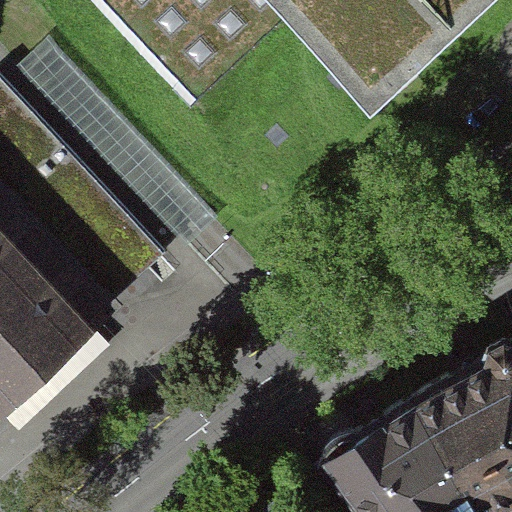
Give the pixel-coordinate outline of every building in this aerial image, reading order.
[(511,0),(220,0),(368,161),(511,24),(511,0)] [(218,212),(49,33),(32,49),(18,63),(186,242),(201,229),(218,212)] [(0,405),(169,255),(0,67),(0,405)] [(511,318),(486,329),(324,441),(380,511),(489,511),(473,490),(511,474),(511,318)] [(290,511),(261,475),(215,511),(290,511)]
